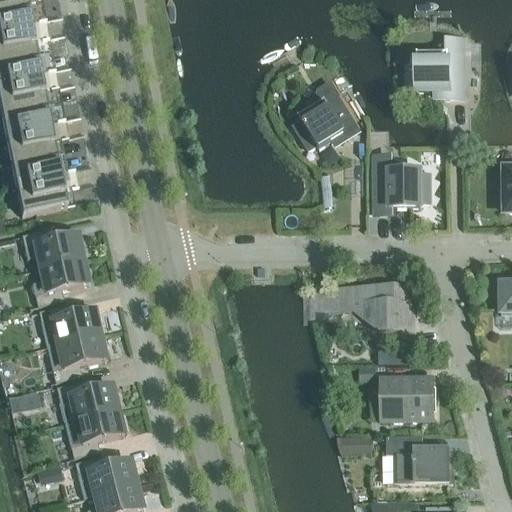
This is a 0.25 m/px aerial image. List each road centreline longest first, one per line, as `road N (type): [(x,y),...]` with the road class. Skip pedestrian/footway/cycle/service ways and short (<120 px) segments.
road 1 (residential): [(159,253),(434,251)]
road 2 (residential): [(502,511),(434,251)]
road 3 (residential): [(124,252),(187,511)]
road 4 (tertiary): [(159,253),(222,511)]
road 5 (tertiary): [(109,0),(159,253)]
road 6 (residential): [(75,0),(124,252)]
